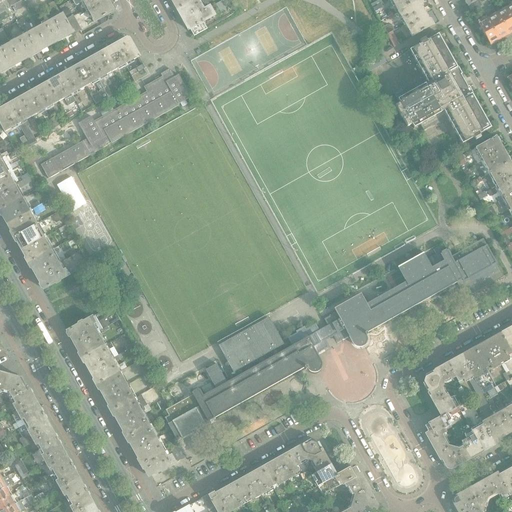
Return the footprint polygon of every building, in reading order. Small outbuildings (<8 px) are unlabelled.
[(23,0),(0,0),(0,21),(1,23),(10,18),(7,11),(2,1),(4,0),(5,0),(10,8),(23,0)] [(112,10),(106,0),(81,0),(86,9),(94,22),(112,12),(112,10)] [(195,0),(170,0),(177,10),(195,0)] [(213,16),(209,8),(208,7),(205,10),(199,0),(195,0),(177,10),(188,31),(190,30),(194,36),(207,29),(202,23),(213,16)] [(380,5),(382,3),(380,0),(379,0),(370,5),(372,8),(380,5)] [(390,0),(397,12),(418,0),(417,0),(390,0)] [(428,20),(423,12),(420,7),(421,5),(419,1),(418,1),(418,0),(397,12),(404,25),(412,37),(433,26),(430,20),(428,20)] [(479,0),(478,0),(468,6),(471,11),(471,12),(476,9),(479,14),(480,15),(483,13),(480,7),(481,6),(478,0),(479,0)] [(511,19),(506,11),(497,16),(501,24),(503,25),(505,28),(504,30),(508,36),(511,33),(511,19)] [(74,35),(66,19),(62,14),(36,28),(47,48),(72,33),(73,36),(74,35)] [(81,31),(73,16),(72,15),(66,19),(74,35),(81,31)] [(504,30),(505,28),(503,25),(501,24),(497,16),(488,21),(499,41),(508,36),(504,30)] [(499,41),(488,21),(488,19),(486,17),(477,22),(490,46),(499,41)] [(394,30),(392,27),(387,25),(383,28),(387,35),(394,30)] [(21,62),(47,48),(36,28),(10,43),(21,62)] [(12,38),(7,29),(3,31),(9,40),(12,38)] [(439,34),(438,34),(426,41),(424,38),(419,41),(421,44),(409,51),(424,77),(394,94),(395,96),(390,98),(394,106),(406,128),(411,125),(413,129),(420,125),(423,131),(447,118),(462,144),(473,138),(475,141),(480,138),(479,135),(491,128),(468,87),(467,88),(460,75),(461,75),(439,34)] [(112,72),(139,57),(130,41),(129,40),(126,39),(124,40),(101,53),(112,72)] [(0,73),(21,62),(10,43),(0,48),(0,73)] [(106,76),(112,72),(101,53),(74,68),(85,87),(99,80),(103,89),(108,98),(112,95),(107,86),(111,84),(106,76)] [(135,82),(148,74),(143,65),(129,73),(132,77),(135,82)] [(72,95),(85,87),(74,68),(47,83),(58,102),(64,99),(68,106),(75,102),(77,105),(82,103),(78,96),(73,98),(72,95)] [(111,144),(179,105),(178,104),(191,97),(178,75),(174,77),(169,69),(161,74),(162,77),(159,79),(158,77),(154,79),(155,81),(144,87),(147,92),(97,120),(98,121),(95,123),(91,117),(78,124),(86,139),(40,165),(48,179),(90,155),(89,153),(93,151),(94,153),(107,146),(106,144),(110,142),(111,144)] [(32,117),(58,102),(47,83),(21,98),(32,117)] [(28,127),(29,126),(26,121),(32,117),(21,98),(0,109),(0,124),(0,125),(5,133),(18,125),(28,142),(14,150),(17,154),(37,143),(35,139),(41,135),(39,132),(34,135),(33,133),(32,134),(28,127)] [(59,125),(55,118),(51,120),(55,127),(59,125)] [(54,128),(50,120),(46,123),(50,130),(54,128)] [(509,162),(502,149),(495,137),(475,148),(483,161),(490,173),(509,162)] [(12,169),(4,156),(2,158),(0,158),(0,176),(7,172),(12,169)] [(511,193),(511,167),(509,162),(490,173),(497,186),(494,188),(492,185),(489,187),(491,190),(487,192),(489,196),(500,191),(504,198),(511,193)] [(0,210),(21,198),(7,173),(7,172),(0,176),(0,210)] [(29,177),(21,182),(24,186),(32,181),(29,177)] [(71,178),(57,186),(72,211),(85,203),(71,178)] [(480,200),(487,196),(485,193),(477,197),(480,201),(480,200)] [(36,224),(22,199),(21,198),(0,210),(0,214),(1,216),(2,216),(11,231),(10,233),(13,238),(36,224)] [(40,205),(34,208),(32,209),(36,216),(46,211),(42,204),(40,205)] [(498,218),(491,206),(484,210),(491,222),(498,218)] [(503,232),(498,223),(497,220),(493,222),(499,234),(503,232)] [(51,251),(36,224),(13,238),(15,242),(17,243),(25,257),(25,259),(27,264),(51,251)] [(510,244),(504,234),(501,236),(506,246),(510,244)] [(366,333),(456,283),(462,294),(468,291),(471,295),(503,277),(482,240),(451,257),(446,250),(440,254),(444,261),(432,268),(423,253),(397,268),(405,283),(366,304),(360,294),(333,309),(336,313),(324,319),(328,326),(326,327),(332,336),(333,335),(337,342),(346,336),(347,337),(348,336),(353,344),(354,346),(356,347),(359,347),(360,347),(363,346),(365,345),(366,343),(366,340),(366,338),(366,336),(367,335),(366,333)] [(436,255),(445,249),(443,244),(433,250),(436,255)] [(63,272),(51,251),(27,264),(30,268),(32,269),(33,271),(40,284),(39,285),(41,288),(43,289),(67,276),(64,270),(63,272)] [(85,290),(82,285),(75,288),(78,294),(85,290)] [(104,345),(93,326),(95,324),(91,318),(67,331),(67,332),(67,334),(68,337),(70,337),(73,343),(78,352),(78,354),(81,359),(104,345)] [(109,325),(105,318),(98,322),(102,329),(109,325)] [(233,373),(283,345),(268,318),(218,346),(233,373)] [(209,421),(304,368),(305,370),(307,369),(309,371),(311,372),(313,373),(316,372),(318,371),(320,370),(321,368),(321,365),(321,363),(321,362),(316,354),(318,353),(327,347),(324,341),(325,340),(319,330),(319,329),(317,330),(315,325),(305,330),(303,327),(296,331),(297,333),(288,338),(292,346),(226,383),(216,364),(205,370),(216,389),(213,390),(209,383),(201,388),(204,395),(203,396),(198,389),(192,392),(193,394),(165,410),(168,416),(164,418),(177,442),(182,439),(192,434),(205,426),(210,423),(209,421)] [(511,328),(507,331),(505,331),(501,333),(511,354),(511,328)] [(508,356),(511,354),(501,333),(496,336),(495,338),(486,343),(481,346),(479,346),(474,348),(485,369),(489,366),(491,369),(500,364),(505,373),(502,375),(506,381),(509,379),(506,373),(508,372),(505,366),(501,363),(509,359),(508,356)] [(120,354),(134,346),(132,342),(118,350),(120,354)] [(119,372),(112,360),(104,345),(81,359),(83,363),(85,364),(93,379),(93,380),(95,385),(119,372)] [(475,377),(482,373),(481,371),(485,369),(474,348),(469,351),(469,353),(454,361),(452,360),(447,364),(455,377),(458,384),(464,381),(465,383),(469,381),(478,397),(486,392),(479,380),(477,381),(475,377)] [(455,377),(447,364),(425,376),(426,377),(425,378),(424,380),(442,385),(443,382),(448,379),(449,381),(455,377)] [(0,403),(1,405),(4,391),(8,392),(12,399),(14,403),(12,405),(16,413),(11,415),(11,416),(16,423),(18,428),(26,424),(43,415),(36,402),(29,389),(27,390),(24,384),(21,377),(12,375),(9,375),(7,374),(8,374),(0,371),(0,403)] [(134,399),(119,372),(95,385),(98,390),(100,390),(108,406),(108,407),(111,412),(132,400),(134,399)] [(137,379),(134,374),(129,377),(131,383),(137,379)] [(443,394),(441,389),(442,385),(424,380),(423,382),(424,383),(423,384),(441,417),(446,415),(450,413),(458,408),(460,407),(455,398),(453,396),(448,398),(445,393),(443,394)] [(503,390),(500,385),(494,388),(497,393),(503,390)] [(471,400),(465,390),(464,391),(456,395),(457,396),(462,393),(467,403),(471,400)] [(149,425),(142,412),(134,399),(132,400),(111,412),(113,417),(115,417),(123,432),(122,434),(125,438),(149,425)] [(452,416),(460,412),(458,408),(450,413),(452,416)] [(511,420),(505,409),(482,421),(495,444),(498,442),(499,440),(498,439),(511,431),(511,420)] [(57,440),(43,415),(26,424),(28,428),(26,429),(35,445),(37,444),(40,449),(57,440)] [(444,429),(451,425),(446,415),(441,417),(429,424),(429,425),(427,426),(430,431),(425,434),(430,442),(442,435),(446,433),(444,429)] [(470,458),(495,444),(482,421),(481,422),(482,425),(470,431),(471,432),(464,436),(466,439),(461,441),(470,458)] [(285,431),(281,424),(274,428),(278,435),(285,431)] [(157,439),(149,426),(149,425),(125,438),(128,443),(129,443),(134,452),(138,459),(137,460),(140,465),(164,452),(157,439)] [(458,449),(451,447),(448,446),(442,435),(430,442),(440,460),(442,459),(446,467),(451,468),(457,465),(457,466),(470,458),(461,441),(460,442),(463,446),(458,449)] [(72,466),(57,440),(40,449),(43,455),(41,456),(49,471),(51,470),(54,475),(72,466)] [(329,464),(322,451),(318,443),(316,443),(311,441),(310,442),(310,440),(301,445),(302,445),(288,453),(297,468),(302,465),(301,463),(305,460),(310,462),(311,462),(310,463),(313,468),(315,471),(329,464)] [(155,474),(175,463),(186,457),(178,443),(173,446),(176,452),(167,457),(164,452),(140,465),(143,470),(144,470),(146,474),(151,475),(155,473),(155,474)] [(299,472),(297,468),(288,453),(282,456),(282,458),(275,461),(286,481),(294,476),(293,475),(299,472)] [(27,473),(21,461),(14,465),(20,477),(21,477),(26,474),(27,473)] [(286,481),(275,461),(268,465),(266,465),(261,468),(272,487),(277,484),(277,485),(286,481)] [(336,476),(329,464),(315,471),(316,473),(311,476),(313,479),(317,486),(321,484),(336,476)] [(86,491),(72,466),(54,475),(57,480),(55,481),(64,496),(65,495),(69,500),(86,491)] [(511,467),(504,473),(502,473),(497,475),(508,493),(509,495),(509,496),(511,501),(511,467)] [(272,487),(261,468),(256,471),(255,472),(249,476),(260,495),(267,491),(267,490),(272,487)] [(344,482),(357,475),(354,469),(350,471),(349,469),(336,476),(321,484),(326,492),(339,494),(335,488),(344,482)] [(302,481),(311,476),(311,474),(305,472),(302,481)] [(508,493),(497,475),(496,473),(467,490),(473,501),(479,498),(486,502),(487,499),(496,493),(498,496),(501,494),(503,496),(508,493)] [(370,491),(361,474),(358,475),(357,475),(344,482),(347,487),(349,487),(354,496),(363,495),(370,492),(370,491)] [(260,495),(249,476),(242,480),(240,480),(235,483),(246,501),(250,498),(251,500),(260,495)] [(296,490),(292,482),(288,484),(292,492),(296,490)] [(246,501),(235,483),(230,485),(229,487),(223,491),(234,510),(241,505),(240,504),(246,501)] [(4,499),(12,495),(7,487),(0,491),(0,499),(4,499)] [(482,511),(483,508),(486,502),(479,498),(473,501),(467,490),(456,496),(453,504),(457,511),(482,511)] [(97,511),(86,491),(69,500),(71,505),(69,506),(72,511),(97,511)] [(229,511),(234,510),(223,491),(215,495),(214,492),(208,495),(215,509),(216,511),(229,511)] [(377,505),(370,492),(363,495),(354,496),(350,506),(357,508),(358,511),(371,511),(376,510),(377,505)] [(37,501),(45,497),(42,493),(34,497),(37,501)] [(8,508),(16,503),(12,495),(4,499),(0,499),(0,510),(4,508),(8,508)] [(29,496),(26,498),(31,506),(35,503),(30,495),(29,496)] [(210,511),(215,509),(208,495),(201,499),(208,511),(210,511)] [(296,499),(293,500),(295,504),(302,501),(300,496),(296,499)] [(48,504),(45,498),(37,502),(41,508),(48,504)] [(18,511),(21,511),(24,509),(20,501),(16,503),(8,508),(4,508),(0,510),(0,511),(18,511)]
